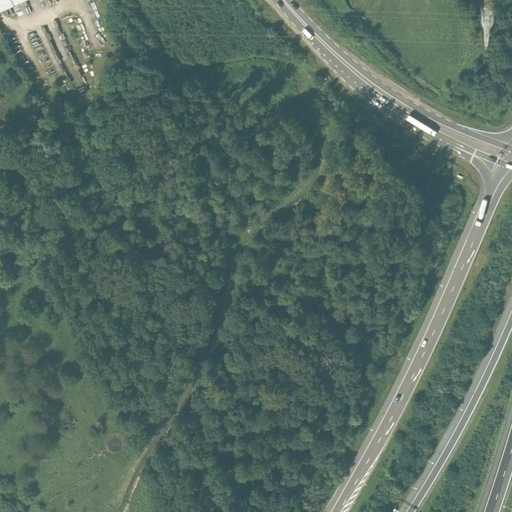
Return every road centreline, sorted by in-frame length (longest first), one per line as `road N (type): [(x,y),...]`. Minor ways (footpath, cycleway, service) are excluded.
road 1 (trunk): [(505,165),(416,365),(335,511)]
road 2 (tertiary): [(324,46),(397,110),(505,165)]
road 3 (trunk): [(511,320),(409,511)]
road 4 (tertiary): [(511,148),(411,105),(324,46)]
